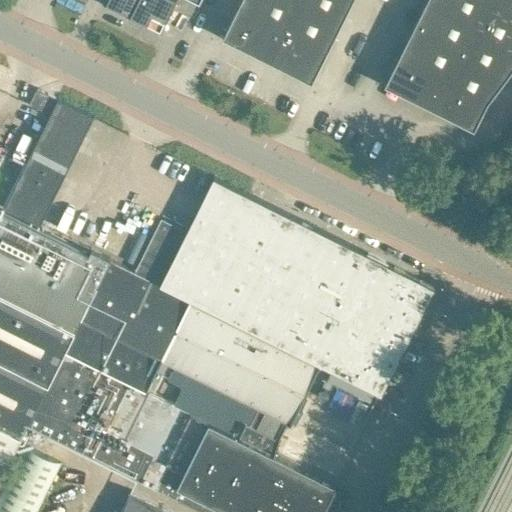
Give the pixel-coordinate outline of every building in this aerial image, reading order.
[(103,0),(103,2),(160,30),(175,0),(103,0)] [(239,0),(237,7),(267,22),(289,33),(303,6),(290,0),(239,0)] [(305,0),(303,6),(339,25),(351,0),(305,0)] [(511,0),(425,0),(385,82),(474,127),(488,98),(511,66),(511,0)] [(289,33),(296,36),(326,51),(339,25),(303,6),(289,33)] [(267,22),(237,7),(223,35),(253,50),(267,22)] [(253,50),(282,64),(296,36),(289,33),(267,22),(253,50)] [(326,51),(296,36),(282,64),(312,79),(326,51)] [(29,103),(49,113),(57,97),(37,87),(29,103)] [(58,97),(57,97),(49,113),(50,113),(4,205),(40,223),(93,115),(58,97)] [(161,217),(135,270),(320,362),(381,392),(434,285),(214,175),(191,220),(178,214),(174,223),(161,217)] [(424,197),(427,191),(417,186),(414,193),(423,198),(424,197)] [(0,292),(74,329),(108,261),(0,207),(0,292)] [(74,329),(28,422),(208,511),(321,511),(336,482),(334,481),(274,451),(279,436),(246,419),(239,433),(147,387),(156,369),(162,357),(291,420),(320,362),(135,270),(110,258),(108,261),(74,329)] [(0,426),(21,437),(28,422),(74,329),(0,292),(0,426)] [(0,426),(0,478),(21,437),(0,426)] [(23,442),(0,488),(0,511),(37,511),(63,461),(23,442)] [(176,511),(131,490),(119,511),(176,511)]
